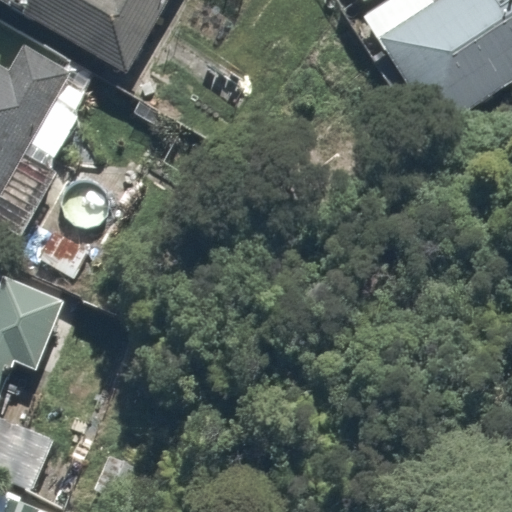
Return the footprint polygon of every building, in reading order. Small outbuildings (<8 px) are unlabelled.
[(3,0),(128,65),(162,0),(3,0)] [(427,115),(511,58),(511,0),(356,0),(352,3),(427,115)] [(0,165),(60,61),(6,30),(0,39),(0,165)] [(0,359),(4,351),(34,364),(64,296),(0,268),(0,359)] [(88,511),(0,472),(0,511),(88,511)]
